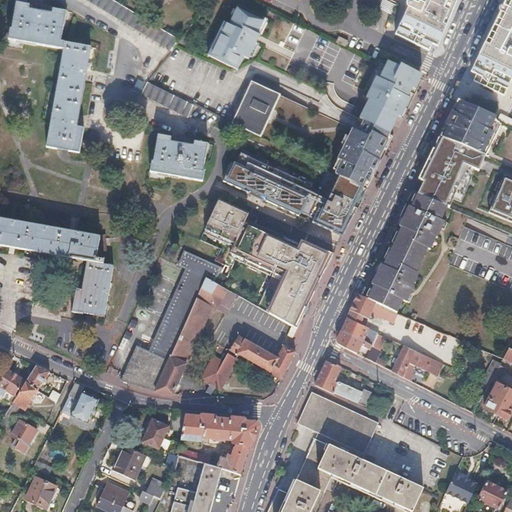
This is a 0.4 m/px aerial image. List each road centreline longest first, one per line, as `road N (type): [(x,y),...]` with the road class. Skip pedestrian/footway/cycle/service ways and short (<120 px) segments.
road 1 (tertiary): [(317,342),(446,74)]
road 2 (residential): [(317,342),(511,442)]
road 3 (residential): [(280,419),(125,396)]
road 4 (residential): [(125,396),(0,340)]
road 5 (residential): [(70,511),(125,396)]
